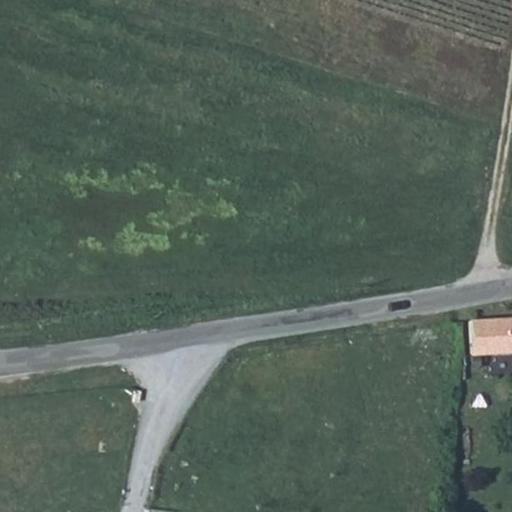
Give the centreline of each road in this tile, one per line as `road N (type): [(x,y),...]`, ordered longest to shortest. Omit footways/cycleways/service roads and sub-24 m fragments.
road 1 (unclassified): [(0,365),(511,286)]
road 2 (track): [(484,292),(511,95)]
